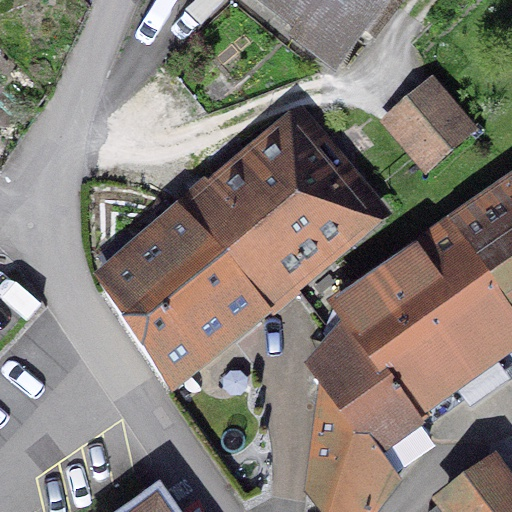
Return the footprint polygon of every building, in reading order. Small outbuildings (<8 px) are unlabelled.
[(270,0),(302,25),(293,36),(329,65),(380,0),(270,0)] [(421,173),(468,131),(428,86),(381,127),(421,173)] [(286,130),(182,221),(255,305),(371,213),(337,170),(324,179),(286,130)] [(511,185),(329,311),(404,409),(511,334),(511,185)] [(159,383),(255,305),(182,221),(100,292),(159,383)] [(414,421),(404,409),(329,311),(319,336),(328,348),(321,358),(329,369),(311,381),(321,396),(317,398),(304,499),(312,511),(370,511),(391,484),(370,453),(414,421)] [(511,511),(511,498),(490,468),(438,506),(441,511),(511,511)] [(162,511),(153,498),(132,511),(162,511)]
